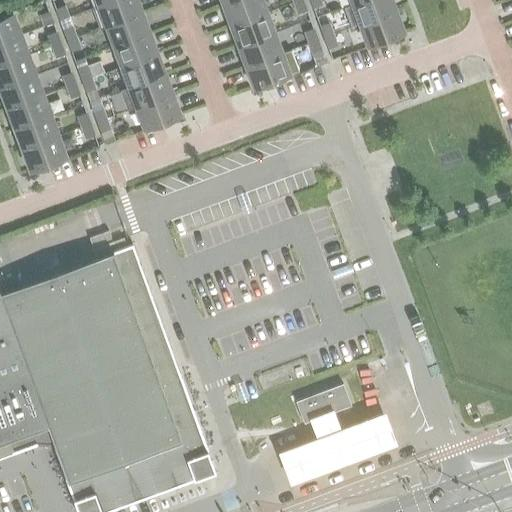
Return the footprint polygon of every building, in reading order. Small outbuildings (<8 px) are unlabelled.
[(140,13),(135,0),(111,0),(91,7),(99,29),(106,26),(106,25),(140,13)] [(265,13),(260,0),(237,0),(223,5),(231,26),(265,13)] [(306,11),(301,0),(300,0),(292,3),(296,14),(306,11)] [(321,5),(319,0),(309,0),(312,8),(321,5)] [(394,12),(390,0),(363,0),(352,4),(360,25),(394,12)] [(68,17),(64,6),(55,9),(59,20),(68,17)] [(52,23),(48,11),(39,15),(43,26),(52,23)] [(402,32),(394,12),(360,25),(367,45),(402,32)] [(148,33),(140,13),(106,25),(106,26),(113,46),(148,33)] [(273,33),(265,13),(231,26),(238,46),(273,33)] [(0,41),(19,34),(11,14),(0,17),(0,41)] [(332,34),(328,23),(319,26),(323,37),(332,34)] [(76,37),(71,26),(62,29),(66,40),(76,37)] [(316,40),(312,29),(303,32),(307,43),(316,40)] [(60,43),(55,32),(46,35),(50,46),(60,43)] [(156,54),(148,33),(113,46),(121,66),(156,54)] [(280,53),(273,33),(238,46),(246,67),(281,54),(280,53)] [(0,64),(27,55),(19,34),(0,41),(0,64)] [(336,45),(332,34),(323,37),(327,49),(336,45)] [(80,48),(76,37),(66,40),(71,52),(80,48)] [(321,51),(316,40),(307,43),(311,55),(321,51)] [(64,54),(60,43),(50,46),(55,58),(64,54)] [(297,71),(290,50),(280,53),(281,54),(246,67),(253,87),(297,71)] [(163,74),(156,54),(121,66),(129,87),(163,74)] [(0,87),(34,75),(27,55),(0,64),(0,87)] [(91,78),(86,66),(77,70),(81,81),(91,78)] [(75,84),(71,72),(61,76),(65,87),(75,84)] [(171,95),(163,74),(129,87),(119,90),(126,110),(136,107),(136,108),(171,95)] [(42,96),(34,75),(0,87),(0,89),(7,109),(42,96)] [(95,89),(91,78),(81,81),(86,92),(95,89)] [(79,95),(75,84),(65,87),(70,98),(79,95)] [(178,115),(171,95),(136,108),(144,128),(178,115)] [(49,116),(42,96),(7,109),(15,129),(49,116)] [(105,118),(101,107),(92,110),(96,121),(105,118)] [(90,124),(85,113),(76,116),(81,127),(90,124)] [(57,137),(49,116),(15,129),(22,150),(57,137)] [(110,129),(105,118),(96,121),(100,133),(110,129)] [(94,135),(90,124),(81,127),(85,139),(94,135)] [(65,157),(57,137),(22,150),(30,170),(65,157)] [(0,443),(7,441),(11,452),(22,448),(33,444),(36,443),(52,445),(75,505),(77,511),(101,511),(214,471),(208,456),(131,244),(129,245),(111,251),(0,291),(0,443)] [(342,383),(295,401),(303,423),(309,421),(334,411),(350,405),(342,383)] [(383,415),(273,456),(286,489),(395,448),(383,415)]
